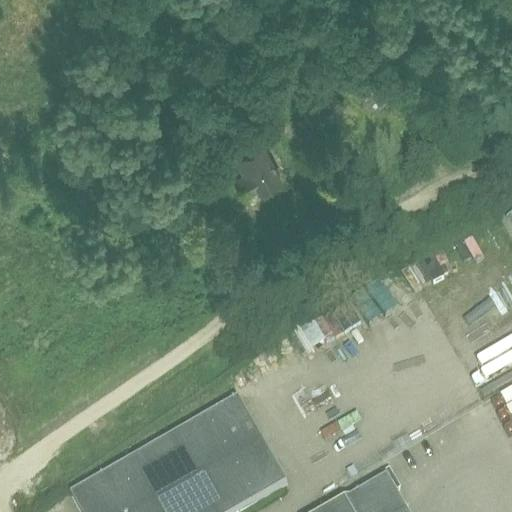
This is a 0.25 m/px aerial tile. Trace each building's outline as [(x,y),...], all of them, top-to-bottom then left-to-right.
[(338,214),(390,183),(310,49),(338,32),(300,0),(87,0),(20,39),(172,306),(336,210),(338,214)] [(458,274),(473,295),(483,288),(467,267),(458,274)] [(374,306),(396,347),(408,341),(386,300),(374,306)] [(312,325),(327,349),(341,340),(327,316),(312,325)] [(238,400),(71,497),(79,511),(239,511),(288,484),(238,400)] [(321,443),(344,440),(341,418),(318,422),(321,443)] [(429,465),(441,456),(433,446),(421,455),(429,465)] [(407,511),(387,478),(327,511),(407,511)]
